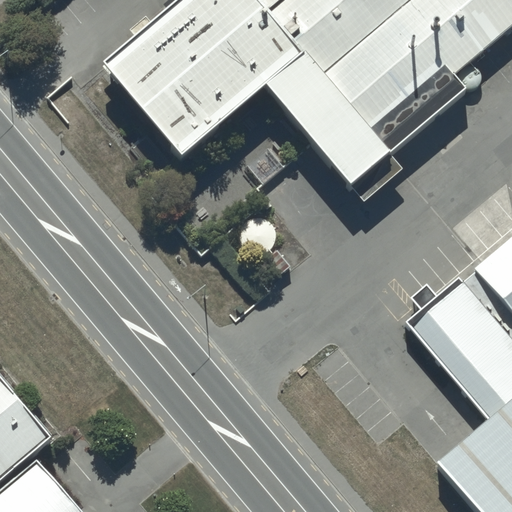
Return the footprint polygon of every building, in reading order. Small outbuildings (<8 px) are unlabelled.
[(511,49),(511,0),(170,0),(96,65),(184,166),(271,91),(354,186),(511,49)] [(511,314),(511,229),(469,265),(511,314)] [(0,489),(34,461),(53,450),(0,386),(0,489)] [(471,511),(511,511),(511,392),(429,463),(471,511)] [(0,511),(76,511),(34,461),(0,489),(0,511)]
